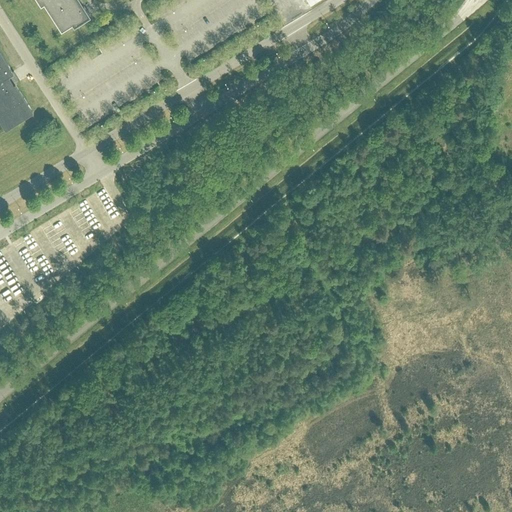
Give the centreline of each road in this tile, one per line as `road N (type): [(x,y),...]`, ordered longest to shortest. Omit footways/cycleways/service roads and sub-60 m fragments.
road 1 (unclassified): [(0,234),(307,50),(372,0)]
road 2 (unclassified): [(334,0),(0,203)]
road 3 (unknown): [(0,322),(118,225),(122,208),(99,175)]
